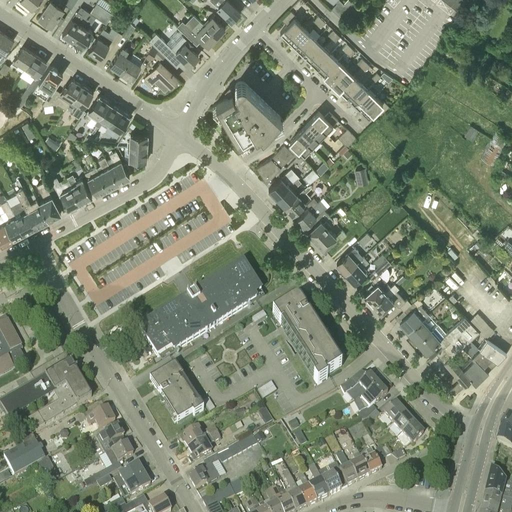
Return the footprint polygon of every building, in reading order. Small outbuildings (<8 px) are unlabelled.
[(45,0),(22,0),(32,8),(37,3),(41,6),(45,0)] [(64,8),(51,0),(50,0),(39,17),(51,26),(64,8)] [(104,0),(97,0),(90,12),(91,13),(72,40),(83,47),(93,32),(88,28),(95,16),(106,23),(113,13),(110,11),(113,5),(104,0)] [(210,0),(217,7),(231,21),(239,13),(240,13),(227,0),(210,0)] [(346,0),(344,3),(341,6),(336,2),(331,8),(341,18),(345,14),(347,13),(351,9),(357,15),(362,10),(352,0),(346,0)] [(454,0),(450,5),(455,9),(462,0),(454,0)] [(62,33),(72,40),(91,13),(90,12),(85,8),(77,20),(72,18),(62,33)] [(280,32),(287,39),(302,24),(295,17),(296,16),(290,11),(282,20),(287,25),(280,32)] [(202,23),(216,36),(225,28),(218,21),(220,19),(215,14),(213,15),(212,14),(208,18),(202,23)] [(313,20),(317,23),(322,18),(318,15),(313,20)] [(322,18),(317,23),(320,27),(325,22),(322,18)] [(216,37),(216,36),(202,23),(199,20),(190,29),(182,21),(177,26),(196,45),(202,39),(208,45),(211,41),(212,42),(217,38),(216,37)] [(136,31),(133,29),(136,24),(131,21),(122,34),(127,38),(129,35),(132,38),(136,31)] [(471,28),(461,21),(458,26),(462,29),(463,28),(468,32),(471,28)] [(287,39),(295,46),(309,31),(302,24),(287,39)] [(109,32),(103,28),(88,50),(100,58),(118,31),(112,27),(109,32)] [(328,34),(331,38),(336,33),(333,29),(328,34)] [(295,46),(302,53),(317,38),(309,31),(295,46)] [(467,36),(459,31),(455,38),(463,43),(467,36)] [(0,57),(3,59),(9,49),(8,48),(13,40),(2,33),(0,35),(0,57)] [(336,33),(331,38),(335,41),(340,36),(336,33)] [(183,60),(181,62),(186,66),(188,64),(189,65),(198,56),(191,49),(194,46),(187,40),(183,36),(171,48),(157,34),(150,41),(156,47),(158,49),(165,55),(176,66),(183,60)] [(302,53),(309,60),(324,45),(317,38),(302,53)] [(342,48),(346,52),(351,47),(347,43),(342,48)] [(110,65),(121,72),(130,57),(126,54),(129,50),(122,45),(110,65)] [(150,60),(154,54),(158,49),(156,47),(153,45),(145,56),(150,60)] [(309,60),(317,68),(331,52),(324,45),(309,60)] [(19,63),(25,67),(34,54),(23,46),(12,63),(17,66),(19,63)] [(351,47),(346,52),(350,56),(355,51),(351,47)] [(160,60),(165,55),(158,49),(154,54),(160,60)] [(317,68),(324,75),(339,59),(331,52),(317,68)] [(30,74),(35,78),(46,61),(34,54),(25,67),(31,72),(30,74)] [(130,57),(121,72),(132,79),(141,65),(130,57)] [(356,62),(361,66),(365,61),(361,57),(356,62)] [(324,75),(331,82),(346,67),(339,59),(324,75)] [(365,61),(361,66),(365,70),(369,65),(365,61)] [(0,70),(5,74),(10,66),(4,62),(0,68),(0,70)] [(160,62),(145,77),(150,83),(159,74),(170,85),(177,78),(160,62)] [(45,99),(54,86),(57,82),(62,73),(49,65),(37,83),(33,91),(45,99)] [(331,82),(339,89),(353,74),(346,67),(331,82)] [(383,71),(381,73),(380,74),(381,74),(388,82),(393,77),(383,71)] [(371,77),(375,80),(380,75),(376,72),(371,77)] [(472,72),(468,77),(481,86),(484,80),(472,72)] [(339,89),(346,96),(361,81),(353,74),(339,89)] [(58,95),(69,102),(71,99),(81,84),(72,78),(67,86),(65,85),(61,90),(54,86),(45,99),(42,104),(43,105),(53,104),(58,95)] [(32,92),(33,91),(37,83),(32,80),(26,88),(32,92)] [(281,118),(245,83),(245,82),(244,82),(243,82),(242,81),(241,81),(239,81),(238,82),(237,82),(237,83),(236,83),(236,84),(235,85),(235,86),(235,87),(234,87),(235,88),(235,89),(235,90),(235,91),(237,94),(232,97),(230,95),(211,106),(220,114),(221,113),(241,146),(249,138),(248,136),(254,132),(256,134),(260,132),(262,135),(273,125),(274,126),(284,120),(281,118)] [(346,96),(353,103),(368,88),(361,81),(346,96)] [(84,106),(87,100),(93,92),(81,84),(71,99),(69,102),(69,103),(75,107),(73,110),(78,114),(82,108),(83,108),(84,107),(84,106)] [(353,103),(361,110),(375,95),(368,88),(353,103)] [(88,122),(93,125),(94,126),(97,121),(109,103),(98,95),(89,109),(88,108),(87,110),(84,116),(89,120),(88,122)] [(375,95),(361,110),(368,117),(375,110),(380,114),(389,106),(384,101),(383,102),(375,95)] [(102,124),(107,127),(119,109),(109,103),(97,121),(94,126),(93,125),(92,127),(97,130),(102,124)] [(121,130),(120,130),(129,116),(119,109),(107,127),(117,135),(119,132),(120,132),(121,130)] [(60,118),(67,124),(74,115),(67,110),(60,118)] [(311,119),(326,133),(338,120),(329,111),(324,116),(318,111),(311,119)] [(319,140),(326,133),(311,119),(304,126),(319,140)] [(436,121),(429,132),(437,136),(443,126),(436,121)] [(31,128),(28,122),(22,126),(25,131),(31,128)] [(464,135),(473,141),(479,130),(470,125),(464,135)] [(311,147),(319,140),(304,126),(297,133),(311,147)] [(338,137),(342,141),(351,133),(347,129),(338,137)] [(496,130),(480,158),(494,165),(509,137),(496,130)] [(304,155),(311,147),(297,133),(290,141),(292,143),(287,148),(293,153),(296,156),(301,152),(304,155)] [(342,141),(347,146),(355,137),(351,133),(342,141)] [(127,147),(149,148),(150,143),(148,135),(130,134),(130,141),(128,141),(127,147)] [(56,141),(52,147),(56,150),(60,143),(56,141)] [(293,153),(287,148),(284,144),(271,158),(256,166),(266,182),(293,153)] [(347,146),(345,144),(338,151),(341,154),(348,147),(347,146)] [(124,146),(124,160),(146,161),(149,152),(149,148),(127,147),(124,146)] [(352,154),(347,149),(343,153),(347,158),(352,154)] [(111,157),(107,160),(106,160),(118,182),(129,176),(116,151),(110,154),(111,157)] [(99,172),(107,188),(118,182),(106,160),(107,160),(105,157),(98,160),(101,165),(97,167),(96,167),(99,172)] [(329,157),(325,161),(329,165),(334,161),(329,157)] [(82,168),(77,158),(71,161),(76,171),(82,168)] [(96,194),(107,188),(99,172),(96,167),(85,173),(91,185),(96,194)] [(354,170),(357,185),(369,183),(365,167),(354,170)] [(304,177),(310,183),(319,174),(313,168),(304,177)] [(281,176),(268,189),(277,198),(290,185),(298,178),(299,176),(294,171),(284,180),(281,176)] [(60,193),(68,208),(80,202),(71,185),(68,179),(62,183),(61,181),(59,181),(57,177),(51,180),(58,195),(60,193)] [(92,196),(87,187),(82,177),(76,180),(77,182),(71,185),(80,202),(92,196)] [(35,226),(48,219),(39,203),(39,201),(34,192),(27,195),(18,178),(11,182),(17,194),(18,193),(35,226)] [(277,198),(285,206),(298,194),(308,184),(307,184),(305,186),(304,186),(297,193),(293,189),(301,182),(298,178),(290,185),(277,198)] [(39,203),(48,219),(60,213),(56,204),(52,195),(51,195),(44,181),(37,185),(44,199),(39,201),(39,203)] [(298,194),(285,206),(292,214),(305,202),(311,197),(306,191),(310,187),(308,184),(298,194)] [(24,232),(35,226),(18,193),(17,194),(11,197),(15,204),(10,206),(24,232)] [(304,228),(314,219),(324,209),(327,207),(320,199),(318,201),(313,197),(306,203),(309,207),(296,219),(304,228)] [(4,222),(13,238),(24,232),(10,206),(7,200),(1,203),(5,211),(0,214),(0,215),(4,222)] [(307,231),(315,240),(329,228),(329,227),(334,223),(330,219),(331,216),(324,209),(314,219),(317,222),(307,231)] [(0,242),(1,244),(13,238),(4,222),(0,215),(0,214),(0,242)] [(329,228),(315,240),(323,249),(337,236),(329,228)] [(342,229),(337,233),(341,238),(346,234),(342,229)] [(367,232),(358,240),(362,245),(371,237),(367,232)] [(478,241),(474,244),(469,248),(472,251),(476,248),(477,248),(481,245),(478,241)] [(511,245),(506,241),(502,247),(511,254),(511,245)] [(336,263),(345,273),(357,262),(353,256),(358,252),(354,247),(349,252),(336,263)] [(373,261),(378,266),(386,258),(382,253),(373,261)] [(364,294),(373,303),(385,291),(391,286),(386,280),(388,279),(389,276),(389,274),(389,271),(388,269),(386,267),(391,263),(387,258),(386,258),(378,266),(368,275),(375,284),(364,294)] [(357,262),(345,273),(354,283),(366,271),(357,262)] [(139,330),(157,358),(171,350),(173,353),(206,333),(217,326),(256,301),(254,297),(261,293),(243,264),(196,293),(195,294),(194,293),(186,298),(187,299),(186,300),(139,330)] [(486,277),(495,287),(498,284),(489,275),(486,277)] [(381,312),(393,300),(400,294),(396,289),(399,287),(397,285),(401,281),(398,278),(391,286),(385,291),(373,303),(381,312)] [(399,322),(408,332),(423,318),(415,309),(422,302),(418,297),(411,303),(411,302),(403,310),(407,315),(399,322)] [(407,298),(405,300),(399,306),(403,310),(411,302),(407,298)] [(341,368),(308,316),(307,317),(296,300),(272,315),(276,322),(278,321),(281,325),(279,327),(280,328),(283,326),(286,331),(297,349),(315,376),(316,375),(317,377),(317,378),(314,380),(314,379),(313,380),(317,386),(327,380),(326,378),(341,368)] [(254,324),(266,317),(263,312),(251,319),(252,321),(254,324)] [(440,339),(446,345),(443,347),(451,356),(452,355),(462,346),(470,339),(479,331),(465,317),(446,333),(438,324),(432,328),(417,342),(426,352),(440,339)] [(0,377),(21,366),(19,363),(24,360),(20,352),(22,350),(5,318),(0,320),(0,377)] [(408,332),(417,342),(432,328),(423,318),(408,332)] [(486,338),(479,348),(497,362),(506,352),(486,338)] [(461,367),(471,379),(475,383),(497,362),(479,349),(470,339),(462,346),(471,357),(461,367)] [(436,353),(454,374),(461,368),(460,367),(461,367),(452,355),(451,356),(443,347),(437,353),(436,353)] [(63,367),(70,363),(66,354),(58,358),(63,367)] [(27,420),(34,432),(91,399),(70,363),(63,367),(58,358),(30,374),(34,382),(0,400),(0,404),(9,421),(54,395),(58,402),(27,420)] [(179,423),(179,424),(192,415),(193,417),(204,411),(199,405),(196,407),(194,405),(195,404),(183,385),(180,380),(183,378),(182,377),(175,365),(151,380),(162,399),(163,398),(166,403),(164,404),(173,419),(176,418),(179,423)] [(464,385),(470,380),(471,379),(461,367),(460,367),(461,368),(454,374),(460,380),(450,388),(455,394),(464,385)] [(357,387),(366,397),(378,385),(370,375),(357,386),(357,387)] [(357,387),(357,386),(351,380),(348,383),(340,388),(344,396),(352,391),(357,387)] [(271,383),(257,391),(263,400),(276,391),(271,383)] [(372,407),(376,405),(387,394),(378,385),(366,397),(365,397),(360,400),(353,404),(359,414),(357,415),(363,423),(368,418),(376,411),(372,407)] [(209,413),(215,409),(208,399),(203,403),(209,413)] [(392,424),(404,413),(395,404),(383,414),(384,415),(384,416),(391,424),(392,424)] [(95,424),(98,431),(115,422),(107,408),(85,419),(89,426),(95,424)] [(236,411),(237,419),(245,417),(243,410),(236,411)] [(376,411),(368,418),(371,423),(380,415),(376,411)] [(392,424),(401,434),(413,423),(404,413),(392,424)] [(511,433),(511,416),(509,415),(502,427),(511,433)] [(272,422),(269,416),(262,421),(265,426),(272,422)] [(295,420),(287,424),(291,431),(299,427),(295,420)] [(401,434),(411,445),(423,435),(413,423),(401,434)] [(111,452),(125,444),(122,439),(123,438),(117,426),(96,438),(105,455),(106,454),(111,452)] [(184,444),(188,450),(226,429),(217,434),(216,431),(214,427),(202,433),(199,428),(177,441),(180,446),(184,444)] [(511,448),(511,433),(502,427),(498,442),(511,448)] [(226,429),(188,450),(191,457),(188,459),(191,465),(212,452),(209,446),(220,439),(220,438),(228,433),(226,429)] [(261,432),(254,437),(258,444),(265,440),(261,432)] [(252,434),(247,437),(253,447),(258,444),(254,437),(252,434)] [(362,438),(368,448),(374,445),(368,435),(362,438)] [(14,477),(36,464),(45,460),(32,436),(22,442),(23,445),(4,456),(14,477)] [(245,438),(242,440),(247,450),(251,448),(253,447),(247,437),(245,438)] [(307,444),(303,438),(297,442),(300,448),(307,444)] [(243,452),(247,450),(242,440),(238,442),(237,442),(242,452),(243,452)] [(231,445),(237,455),(242,452),(237,442),(231,445)] [(118,471),(115,466),(123,462),(122,461),(133,455),(127,443),(125,444),(111,452),(106,454),(110,462),(109,463),(112,468),(100,474),(103,479),(109,476),(118,471)] [(231,445),(226,448),(232,458),(237,455),(231,445)] [(391,455),(388,450),(386,446),(382,449),(386,458),(391,455)] [(386,458),(382,449),(381,447),(375,449),(381,460),(386,458)] [(232,458),(226,448),(221,451),(227,461),(232,458)] [(355,462),(349,466),(357,482),(369,476),(360,459),(359,455),(356,449),(350,452),(355,462)] [(360,459),(369,476),(381,470),(370,449),(365,452),(359,455),(360,459)] [(227,461),(221,451),(216,454),(220,461),(222,464),(227,461)] [(339,464),(346,460),(342,453),(335,456),(339,464)] [(220,461),(216,454),(203,461),(207,468),(220,461)] [(281,460),(271,465),(272,468),(283,463),(281,460)] [(44,461),(34,466),(47,487),(57,481),(44,461)] [(124,486),(144,475),(138,464),(119,475),(119,477),(113,480),(118,490),(124,486)] [(336,464),(333,465),(317,473),(329,497),(348,487),(339,470),(336,464)] [(357,482),(349,466),(339,470),(348,487),(357,482)] [(314,483),(308,486),(317,503),(329,497),(317,473),(314,467),(308,470),(314,483)] [(195,490),(208,483),(204,477),(206,475),(202,469),(188,478),(195,490)] [(511,491),(511,487),(496,473),(491,469),(484,494),(511,501),(511,494),(511,491)] [(287,498),(294,511),(298,511),(306,508),(297,492),(294,485),(288,471),(287,472),(282,474),(290,488),(284,491),(287,498)] [(306,508),(317,503),(308,486),(306,485),(300,473),(295,476),(302,488),(297,492),(306,508)] [(128,497),(129,498),(150,486),(144,475),(124,486),(118,490),(124,499),(128,497)] [(109,476),(103,479),(97,483),(100,489),(112,482),(109,476)] [(250,476),(240,481),(244,489),(254,484),(250,476)] [(207,511),(221,511),(218,505),(234,497),(229,486),(210,496),(201,501),(207,511)] [(281,511),(294,511),(287,498),(284,491),(276,488),(275,487),(270,490),(281,511)] [(268,511),(281,511),(270,490),(265,492),(269,501),(269,500),(271,504),(266,507),(268,511)] [(511,511),(511,501),(484,494),(482,505),(508,511),(511,511)] [(170,511),(171,511),(163,499),(155,503),(154,502),(148,505),(143,497),(126,506),(125,505),(114,511),(132,511),(142,506),(145,511),(170,511)] [(254,511),(268,511),(266,507),(263,502),(258,505),(254,497),(249,500),(250,502),(249,502),(254,511)] [(104,511),(111,511),(114,511),(125,505),(121,498),(103,509),(104,511)] [(254,511),(249,502),(245,505),(248,511),(254,511)]
